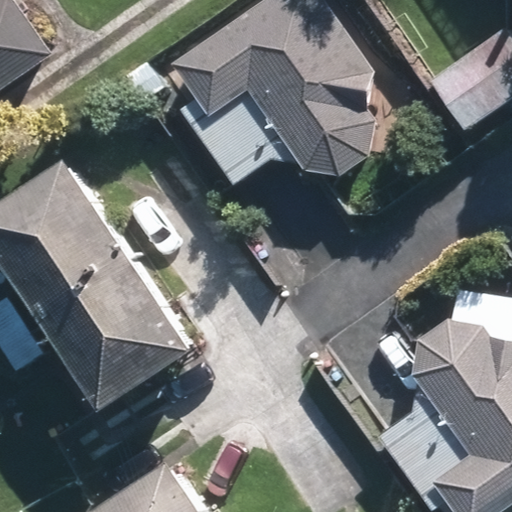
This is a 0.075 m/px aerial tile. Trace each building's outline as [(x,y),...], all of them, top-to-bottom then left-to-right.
[(0,0),(0,100),(66,52),(27,0),(0,0)] [(390,154),(393,73),(338,0),(267,0),(184,62),(205,90),(186,105),(250,191),(287,163),(354,181),(390,154)] [(511,25),(510,23),(440,83),(479,127),(511,98),(511,25)] [(222,342),(88,157),(0,220),(0,229),(130,409),(222,342)] [(439,501),(476,476),(505,511),(511,511),(511,295),(469,288),(464,312),(431,340),(427,376),(426,406),(393,434),(439,501)] [(227,511),(192,458),(108,511),(227,511)]
